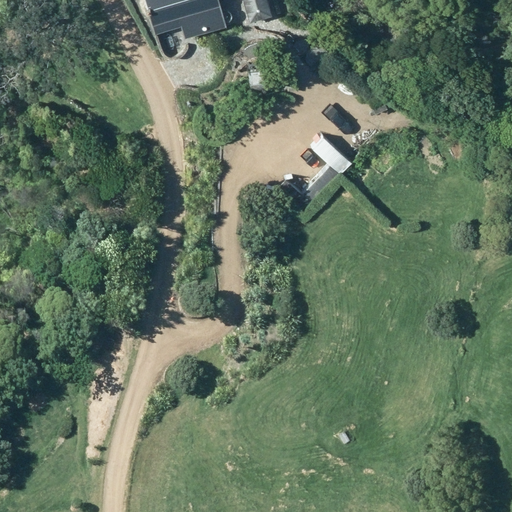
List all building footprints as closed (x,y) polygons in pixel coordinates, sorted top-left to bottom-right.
[(139,0),(148,31),(174,24),(178,37),(219,25),(211,0),(139,0)] [(269,13),(264,0),(240,0),(246,20),(269,13)] [(266,86),(266,62),(241,62),(241,86),(266,86)] [(374,86),(359,92),(369,115),(383,109),(374,86)] [(303,185),(286,171),(274,185),(302,215),(341,168),(327,156),(303,185)]
